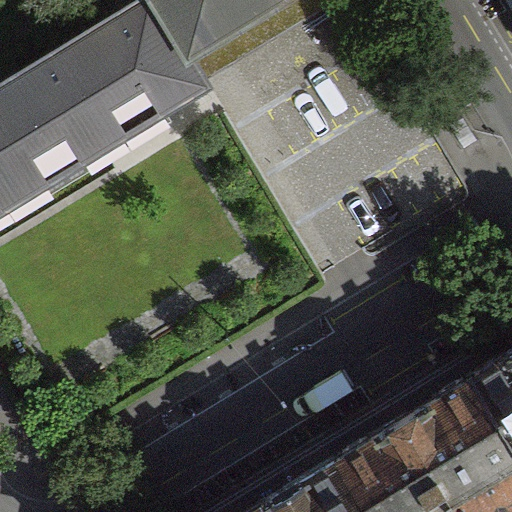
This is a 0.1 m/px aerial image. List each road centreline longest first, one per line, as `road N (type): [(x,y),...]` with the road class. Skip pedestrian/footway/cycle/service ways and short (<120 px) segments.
road 1 (residential): [(511,269),(111,511)]
road 2 (residential): [(448,0),(511,102)]
